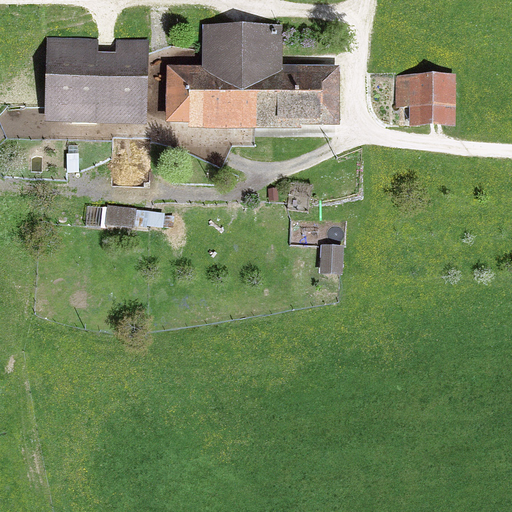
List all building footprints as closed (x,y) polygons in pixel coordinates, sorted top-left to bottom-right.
[(167,70),(167,122),(338,123),(339,71),(279,71),(279,27),(206,27),(206,70),(167,70)] [(51,40),(48,116),(143,120),(145,44),(116,43),(116,55),(95,54),(96,42),(51,40)] [(413,106),(413,123),(453,122),(451,76),(398,78),(399,106),(413,106)] [(108,208),(107,224),(134,227),(136,211),(108,208)] [(163,215),(136,211),(134,227),(147,229),(148,226),(161,228),(163,215)] [(322,247),(322,273),(338,274),(341,274),(342,248),(322,247)]
